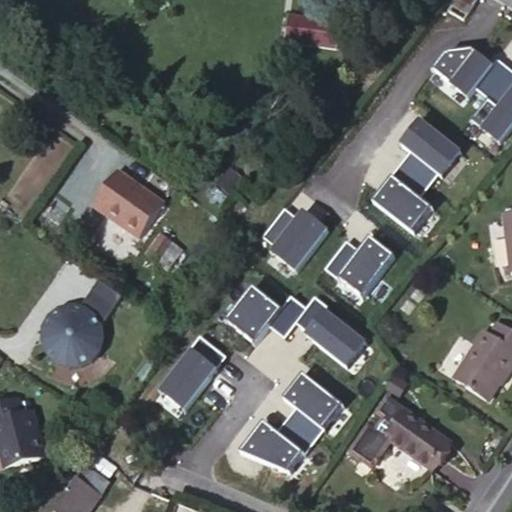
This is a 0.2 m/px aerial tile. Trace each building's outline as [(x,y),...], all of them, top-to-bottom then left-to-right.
[(276,45),(286,46),(288,21),(279,20),(276,45)] [(326,49),(328,24),(288,21),(286,46),(326,49)] [(489,67),(469,50),(443,53),(428,72),(429,73),(430,71),(464,97),(463,99),(464,99),(489,67)] [(511,123),(511,87),(496,108),(484,99),(466,121),(467,122),(468,120),(497,142),(495,144),(496,144),(511,123)] [(458,153),(416,120),(397,145),(439,178),(440,177),(438,175),(456,152),(458,154),(458,153)] [(162,203),(115,170),(90,205),(137,238),(162,203)] [(430,210),(389,177),(369,202),(411,235),(411,234),(410,232),(428,209),(430,210)] [(292,272),(292,273),(325,231),(300,212),(267,254),(268,254),(270,253),(293,271),(292,272)] [(511,213),(502,215),(511,274),(511,273),(511,213)] [(179,251),(160,236),(147,254),(165,268),(179,251)] [(392,257),(367,238),(334,280),(335,280),(336,279),(359,297),(358,299),(359,299),(392,257)] [(124,297),(99,280),(77,312),(69,312),(58,317),(49,326),(44,338),(45,351),(51,362),(62,370),(74,373),(87,371),(97,364),(104,353),(106,340),(102,328),(124,297)] [(275,306),(250,287),(218,328),(218,329),(220,327),(243,345),(242,347),(242,348),(275,306)] [(363,344),(321,311),(302,336),(343,369),(344,368),(343,367),(361,344),(362,345),(363,344)] [(491,336),(499,324),(495,320),(486,333),(491,336)] [(511,365),(511,331),(499,324),(491,336),(486,333),(484,331),(452,378),(484,400),(500,377),(503,378),(511,365)] [(213,370),(189,350),(155,392),(156,392),(158,391),(181,409),(179,411),(180,411),(213,370)] [(341,408),(299,374),(280,399),(321,432),(322,432),(320,430),(339,407),(340,409),(341,408)] [(382,387),(395,395),(402,385),(390,376),(382,387)] [(384,399),(373,414),(380,419),(372,431),(365,426),(346,453),(369,469),(388,442),(429,471),(448,443),(402,412),(403,411),(384,399)] [(18,401),(0,406),(0,442),(8,468),(47,456),(34,413),(23,417),(18,401)] [(260,422),(235,454),(280,483),(280,482),(279,481),(299,454),(301,456),(301,455),(260,422)] [(86,511),(95,498),(73,483),(52,511),(86,511)]
